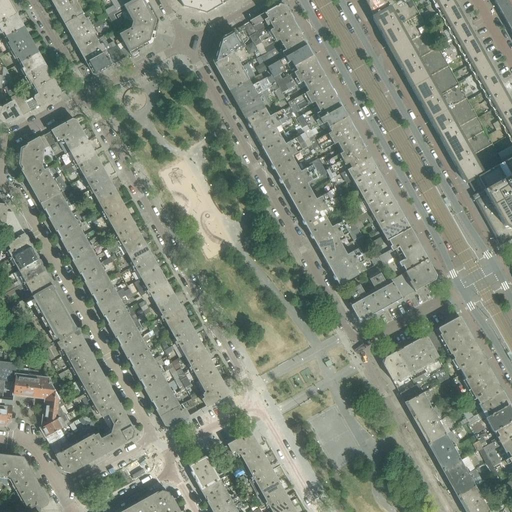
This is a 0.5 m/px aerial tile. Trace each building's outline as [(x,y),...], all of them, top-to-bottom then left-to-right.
[(17,17),(7,0),(0,0),(0,31),(0,33),(2,32),(5,39),(23,29),(17,17)] [(83,14),(75,0),(51,0),(64,23),(81,14),(81,15),(83,14)] [(125,12),(146,0),(105,0),(107,3),(111,1),(114,6),(105,11),(106,12),(109,17),(118,34),(130,28),(130,26),(131,23),(125,12)] [(158,21),(150,7),(146,0),(125,12),(131,23),(130,26),(155,32),(158,21)] [(229,0),(178,0),(182,7),(206,14),(213,10),(222,5),(221,5),(229,0)] [(393,0),(365,0),(367,3),(367,4),(369,8),(373,15),(374,16),(395,3),(393,0)] [(427,29),(417,11),(411,0),(401,0),(395,3),(374,16),(373,18),(373,20),(389,49),(427,29)] [(455,2),(453,0),(431,0),(437,11),(455,2)] [(511,9),(511,0),(506,0),(496,6),(501,15),(511,9)] [(465,20),(461,12),(455,2),(437,11),(448,29),(465,20)] [(253,34),(289,14),(285,7),(280,5),(247,23),(249,28),(250,28),(253,34)] [(511,21),(511,9),(501,15),(507,25),(511,21)] [(99,23),(109,17),(106,12),(102,14),(96,18),(99,23)] [(94,33),(86,20),(85,21),(81,15),(81,14),(64,23),(76,44),(79,50),(96,41),(92,34),(94,33)] [(255,47),(295,24),(289,14),(253,34),(249,36),(253,42),(255,47)] [(474,37),(471,30),(465,20),(448,29),(458,47),(474,37)] [(260,56),(301,35),(295,24),(255,47),(256,50),(260,56)] [(233,53),(243,48),(253,42),(249,36),(243,25),(237,29),(244,39),(243,40),(236,29),(220,38),(213,62),(215,65),(233,54),(233,53)] [(152,43),(155,32),(130,26),(130,28),(118,34),(121,39),(123,42),(126,47),(130,55),(137,51),(137,50),(145,45),(146,47),(152,43)] [(38,54),(30,40),(23,29),(5,39),(9,45),(8,46),(15,59),(16,58),(19,64),(38,54)] [(449,67),(437,47),(427,29),(389,49),(411,88),(449,67)] [(267,68),(306,45),(301,35),(260,56),(264,63),(267,68)] [(485,55),(481,48),(474,37),(458,47),(468,65),(485,55)] [(119,62),(112,49),(105,53),(101,46),(100,47),(96,41),(79,50),(92,73),(96,74),(119,62)] [(256,50),(255,47),(253,42),(243,48),(247,55),(256,50)] [(294,67),(312,56),(306,45),(267,68),(268,70),(272,76),(273,78),(279,75),(294,67)] [(130,55),(126,47),(120,50),(125,58),(130,55)] [(52,79),(44,65),(38,54),(19,64),(23,71),(22,71),(29,84),(30,83),(33,89),(52,79)] [(241,67),(233,54),(215,65),(230,92),(249,81),(258,76),(250,62),(241,67)] [(495,73),(491,66),(485,55),(468,65),(473,75),(477,81),(478,83),(495,73)] [(279,89),(318,66),(316,62),(312,56),(294,67),(296,72),(282,79),(279,75),(273,78),(276,84),(279,89)] [(268,70),(267,68),(264,63),(255,68),(259,75),(268,70)] [(298,91),(305,87),(324,76),(321,70),(318,66),(279,89),(281,94),(295,86),(298,91)] [(467,100),(459,85),(449,67),(411,88),(429,121),(467,100)] [(505,91),(501,84),(495,73),(478,83),(488,101),(505,91)] [(266,97),(278,89),(276,85),(276,84),(273,78),(272,76),(252,87),(249,81),(230,92),(245,120),(264,109),(271,106),(266,97)] [(290,110),(330,87),(324,76),(305,87),(308,92),(287,103),(289,107),(290,110)] [(58,95),(59,93),(52,79),(33,89),(37,96),(34,98),(33,98),(27,101),(23,95),(21,96),(30,111),(58,95)] [(30,111),(21,96),(20,94),(16,86),(14,83),(9,85),(4,88),(13,103),(14,103),(21,116),(30,111)] [(311,111),(312,110),(335,97),(330,87),(290,110),(292,113),(293,115),(308,106),(311,111)] [(511,110),(511,104),(511,103),(505,91),(488,101),(498,119),(511,110)] [(307,126),(341,107),(335,97),(312,110),(315,114),(305,120),(302,115),(295,119),(299,126),(301,130),(307,126)] [(486,134),(477,118),(467,100),(429,121),(448,154),(486,134)] [(21,116),(14,103),(13,103),(2,109),(0,108),(0,121),(8,123),(21,116)] [(288,121),(293,118),(297,125),(294,126),(295,128),(299,126),(295,119),(293,115),(292,113),(290,110),(289,107),(282,111),(282,110),(269,117),(264,109),(245,120),(261,148),(280,137),(275,129),(288,121)] [(311,131),(325,123),(328,128),(347,117),(341,107),(307,126),(301,130),(303,132),(307,140),(314,136),(311,131)] [(511,134),(511,110),(498,119),(508,137),(511,134)] [(319,147),(353,128),(347,117),(328,128),(331,134),(319,140),(315,135),(314,136),(307,140),(308,140),(312,147),(313,149),(319,146),(319,147)] [(87,142),(80,129),(76,122),(71,121),(52,131),(55,137),(57,136),(61,142),(64,141),(70,152),(87,142)] [(339,148),(358,137),(353,128),(319,147),(322,152),(337,143),(339,148)] [(291,159),(291,157),(303,150),(304,152),(312,147),(308,140),(307,140),(303,132),(296,136),(297,138),(284,145),(280,137),(261,148),(277,175),(295,165),(291,159)] [(502,164),(497,154),(486,134),(448,154),(463,181),(465,183),(467,183),(469,182),(470,184),(504,166),(502,164)] [(51,149),(44,136),(38,139),(45,151),(46,150),(51,149)] [(330,167),(364,148),(358,137),(339,148),(342,153),(325,162),(327,166),(329,165),(330,167)] [(45,151),(38,139),(20,149),(19,157),(47,160),(54,161),(58,161),(56,159),(51,149),(46,150),(45,151)] [(101,167),(93,153),(87,142),(70,152),(77,165),(66,171),(68,175),(71,173),(71,174),(80,169),(83,176),(101,167)] [(347,171),(370,158),(364,148),(330,167),(325,170),(328,175),(334,171),(344,166),(347,171)] [(34,193),(65,175),(63,171),(60,166),(58,163),(45,171),(43,167),(43,166),(46,166),(47,160),(19,157),(19,165),(34,193)] [(352,180),(375,168),(370,158),(347,171),(340,175),(346,184),(352,180)] [(511,158),(502,164),(504,166),(470,184),(476,194),(475,195),(475,196),(474,199),(473,199),(496,240),(498,243),(499,243),(502,243),(502,245),(506,243),(505,242),(511,238),(511,158)] [(319,177),(316,171),(322,168),(318,159),(306,166),(303,161),(295,165),(277,175),(292,203),(311,192),(306,184),(319,177)] [(115,193),(110,182),(101,167),(83,176),(98,202),(115,193)] [(358,190),(381,178),(375,168),(352,180),(358,190)] [(334,171),(328,175),(331,180),(337,177),(334,171)] [(40,204),(71,186),(65,175),(34,193),(40,204)] [(364,201),(386,188),(381,178),(358,190),(364,201)] [(72,215),(68,208),(74,204),(72,200),(71,200),(66,190),(72,187),(71,186),(40,204),(52,225),(72,215)] [(369,210),(392,198),(386,188),(364,201),(369,210)] [(335,205),(331,199),(339,195),(335,189),(315,200),(311,192),(292,203),(308,231),(326,220),(322,213),(335,205)] [(130,219),(121,203),(115,193),(98,202),(113,228),(130,219)] [(375,221),(398,208),(392,198),(369,210),(357,218),(353,220),(357,228),(358,230),(363,227),(361,223),(367,219),(370,224),(375,221)] [(380,231),(404,218),(398,208),(375,221),(380,231)] [(24,235),(9,209),(6,209),(4,221),(4,228),(5,228),(8,233),(2,236),(1,248),(7,245),(24,235)] [(84,236),(78,225),(72,215),(52,225),(64,247),(84,236)] [(386,242),(388,241),(409,228),(404,218),(380,231),(386,242)] [(144,244),(136,229),(130,219),(113,228),(120,241),(107,249),(107,250),(110,255),(122,249),(121,248),(123,246),(127,254),(144,244)] [(357,228),(353,220),(352,219),(345,223),(344,221),(330,228),(326,220),(308,231),(323,258),(342,247),(337,240),(357,228)] [(397,256),(418,244),(409,228),(388,241),(391,246),(389,247),(391,251),(383,255),(387,262),(382,265),(384,269),(393,264),(391,260),(397,256)] [(37,260),(29,246),(24,235),(7,245),(10,249),(7,251),(18,271),(37,260)] [(96,257),(89,246),(92,245),(95,250),(101,246),(98,242),(101,240),(99,236),(92,240),(87,243),(84,236),(64,247),(76,268),(96,257)] [(360,264),(366,261),(367,262),(374,258),(372,255),(372,254),(368,246),(362,237),(354,241),(358,249),(346,256),(342,247),(323,258),(338,286),(345,282),(364,271),(360,264)] [(158,269),(150,254),(144,244),(127,254),(141,279),(158,269)] [(427,260),(418,244),(397,256),(400,262),(398,263),(400,267),(402,266),(405,272),(427,260)] [(118,272),(112,262),(113,261),(111,257),(110,255),(107,250),(104,252),(108,259),(99,264),(96,257),(76,268),(88,289),(107,278),(104,273),(109,270),(112,276),(114,274),(118,272)] [(381,262),(376,253),(372,255),(374,258),(377,264),(381,262)] [(45,274),(37,260),(18,271),(32,295),(28,297),(31,302),(54,290),(45,274)] [(434,280),(436,276),(429,263),(427,260),(405,272),(404,272),(409,281),(400,286),(395,289),(401,299),(418,290),(434,280)] [(394,289),(390,281),(385,284),(378,273),(376,268),(371,271),(390,305),(401,299),(395,289),(394,289)] [(173,295),(164,280),(158,269),(141,279),(156,305),(173,295)] [(390,305),(371,271),(365,274),(368,279),(374,290),(369,292),(379,311),(390,305)] [(129,278),(127,272),(121,275),(124,281),(129,278)] [(379,311),(369,292),(364,295),(358,284),(364,281),(361,276),(353,279),(351,282),(353,287),(369,317),(379,311)] [(119,299),(113,289),(107,278),(88,289),(100,310),(119,299)] [(0,297),(2,296),(16,288),(21,285),(19,281),(14,284),(3,290),(4,291),(0,292),(0,297)] [(369,317),(353,287),(347,290),(353,301),(349,304),(357,319),(362,320),(369,317)] [(4,300),(18,292),(16,288),(2,296),(4,300)] [(77,331),(67,314),(54,290),(31,302),(53,341),(57,339),(58,342),(77,331)] [(188,322),(179,305),(173,295),(156,305),(170,331),(188,322)] [(131,321),(119,299),(100,310),(112,331),(131,321)] [(24,311),(20,304),(10,310),(14,317),(24,311)] [(446,345),(468,333),(459,317),(426,336),(434,351),(441,346),(438,341),(438,338),(441,336),(446,345)] [(143,342),(137,332),(131,321),(112,331),(124,353),(143,342)] [(202,347),(193,331),(188,322),(170,331),(185,357),(202,347)] [(161,335),(157,327),(152,330),(156,337),(161,335)] [(85,344),(79,334),(77,331),(58,342),(57,343),(61,350),(62,349),(65,355),(85,344)] [(484,362),(468,333),(446,345),(451,355),(455,353),(461,363),(457,365),(463,374),(484,362)] [(432,360),(438,357),(434,351),(426,336),(409,345),(394,354),(407,378),(409,377),(424,369),(434,363),(432,360)] [(153,360),(149,353),(143,342),(124,353),(136,374),(161,360),(167,357),(166,356),(163,351),(161,346),(159,347),(162,353),(158,355),(159,356),(153,360)] [(45,350),(51,347),(49,343),(38,350),(40,353),(45,350)] [(99,370),(85,344),(65,355),(79,380),(99,370)] [(216,372),(207,356),(202,347),(185,357),(199,382),(216,372)] [(56,360),(50,349),(45,351),(49,358),(51,362),(56,360)] [(407,378),(394,354),(384,359),(383,364),(393,382),(397,379),(400,383),(408,379),(407,378)] [(167,385),(157,367),(163,364),(161,360),(136,374),(148,395),(167,385)] [(181,368),(176,360),(171,363),(176,371),(181,368)] [(62,373),(55,361),(51,363),(58,375),(62,373)] [(10,422),(13,395),(15,381),(16,374),(17,364),(0,362),(0,425),(5,426),(5,425),(6,425),(9,423),(9,422),(10,422)] [(501,392),(493,377),(484,362),(463,374),(468,384),(471,382),(474,387),(470,389),(476,399),(479,397),(482,402),(501,392)] [(169,370),(173,367),(172,364),(164,368),(165,370),(162,372),(163,374),(167,372),(166,371),(169,370)] [(178,376),(176,372),(173,367),(169,370),(175,381),(179,378),(178,376)] [(449,378),(444,369),(434,375),(439,384),(445,381),(448,379),(449,378)] [(113,395),(105,381),(99,370),(79,380),(86,393),(85,394),(87,397),(82,400),(86,407),(92,403),(93,405),(113,395)] [(68,376),(65,371),(62,373),(58,375),(61,380),(68,376)] [(225,396),(227,391),(221,382),(216,372),(199,382),(206,394),(204,396),(206,400),(204,402),(206,407),(225,396)] [(183,373),(178,376),(179,378),(181,381),(187,378),(184,373),(183,373)] [(417,385),(430,378),(427,373),(411,381),(414,386),(415,386),(417,385)] [(27,396),(29,376),(16,374),(15,381),(13,395),(27,396)] [(40,398),(42,378),(29,376),(27,396),(40,398)] [(57,395),(55,393),(60,390),(61,391),(66,388),(65,388),(64,385),(59,387),(58,385),(54,388),(51,383),(49,383),(49,378),(42,378),(40,398),(45,399),(45,401),(51,402),(51,399),(57,395)] [(185,389),(181,381),(179,378),(175,381),(181,391),(183,390),(185,389)] [(179,407),(167,385),(148,395),(160,417),(179,407)] [(423,395),(417,385),(415,386),(414,386),(399,394),(405,404),(423,395)] [(509,406),(501,392),(482,402),(479,404),(486,419),(508,407),(508,406),(509,406)] [(464,407),(460,399),(458,396),(457,394),(453,397),(460,409),(464,407)] [(63,404),(59,397),(58,398),(57,395),(51,399),(51,402),(45,401),(44,411),(49,411),(61,405),(63,404)] [(133,431),(119,406),(113,395),(93,405),(94,406),(90,408),(97,420),(108,415),(109,416),(113,424),(112,429),(132,435),(133,431)] [(430,408),(423,395),(405,404),(413,418),(430,408)] [(191,399),(187,402),(193,414),(198,412),(194,405),(192,401),(191,399)] [(67,414),(61,405),(49,411),(44,411),(42,421),(50,422),(63,416),(67,414)] [(188,417),(183,407),(182,405),(179,407),(160,417),(164,425),(170,427),(188,417)] [(494,432),(511,421),(511,414),(508,407),(486,419),(494,432)] [(446,437),(430,408),(413,418),(429,446),(446,437)] [(64,427),(61,422),(65,420),(63,416),(50,422),(42,421),(42,425),(43,428),(41,429),(45,437),(60,429),(64,427)] [(76,426),(85,421),(83,417),(78,419),(73,422),(76,426)] [(511,457),(511,421),(494,432),(497,438),(495,440),(495,441),(482,448),(490,461),(494,468),(501,463),(494,449),(501,446),(509,459),(511,457)] [(471,432),(469,428),(467,424),(462,427),(466,435),(471,432)] [(67,442),(66,441),(63,434),(60,429),(45,437),(52,450),(60,446),(67,442)] [(94,459),(131,439),(132,435),(112,429),(110,434),(100,439),(98,434),(95,436),(94,434),(84,440),(94,459)] [(94,459),(84,440),(80,434),(66,441),(67,442),(67,441),(71,447),(81,466),(94,459)] [(256,443),(252,436),(247,435),(220,449),(226,460),(235,455),(239,453),(246,465),(263,456),(256,443)] [(460,461),(446,437),(429,446),(443,471),(460,461)] [(81,466),(71,447),(67,441),(67,442),(60,446),(52,450),(63,470),(71,472),(81,466)] [(482,448),(478,441),(472,445),(476,452),(482,448)] [(490,461),(482,448),(476,452),(470,455),(472,458),(480,454),(485,464),(490,461)] [(235,460),(234,459),(237,458),(235,455),(226,460),(228,464),(235,460)] [(35,480),(29,470),(23,458),(5,456),(3,478),(2,480),(7,484),(10,479),(16,490),(35,480)] [(216,474),(213,469),(211,465),(213,464),(208,456),(192,465),(191,468),(193,472),(191,473),(195,480),(196,481),(201,491),(225,477),(222,473),(219,475),(216,474)] [(277,482),(269,466),(263,456),(246,465),(253,478),(249,480),(252,484),(255,482),(260,491),(277,482)] [(475,487),(460,461),(443,471),(457,497),(475,487)] [(498,475),(494,468),(490,461),(485,464),(484,464),(492,478),(498,475)] [(227,494),(225,490),(223,487),(223,483),(227,481),(225,477),(201,491),(213,511),(237,499),(234,494),(231,496),(227,494)] [(247,482),(246,482),(244,477),(237,482),(239,486),(244,484),(247,482)] [(47,501),(40,490),(35,480),(16,490),(23,502),(25,508),(26,507),(29,508),(28,507),(35,503),(37,507),(40,508),(46,505),(47,501)] [(503,488),(502,485),(499,480),(494,483),(498,490),(503,488)] [(282,511),(292,507),(283,492),(277,482),(260,491),(265,500),(263,502),(265,505),(267,509),(270,508),(272,511),(282,511)] [(511,490),(507,482),(503,485),(504,488),(507,493),(511,490)] [(488,511),(475,487),(457,497),(465,511),(488,511)] [(508,495),(507,493),(504,488),(500,490),(503,494),(500,496),(503,501),(509,497),(508,495)] [(157,511),(159,511),(164,493),(160,491),(123,511),(153,511),(155,511),(157,511)] [(178,511),(169,494),(164,493),(159,511),(178,511)] [(237,511),(234,507),(235,504),(238,502),(237,499),(213,511),(237,511)]
